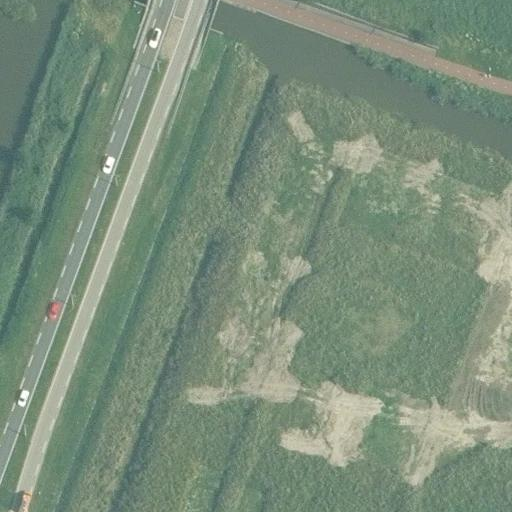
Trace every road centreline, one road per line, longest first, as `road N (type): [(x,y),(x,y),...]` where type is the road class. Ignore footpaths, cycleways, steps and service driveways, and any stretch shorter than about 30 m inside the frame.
road 1 (primary): [(15,511),(200,0)]
road 2 (primary): [(169,0),(0,457)]
road 3 (residential): [(153,511),(187,415),(320,463)]
